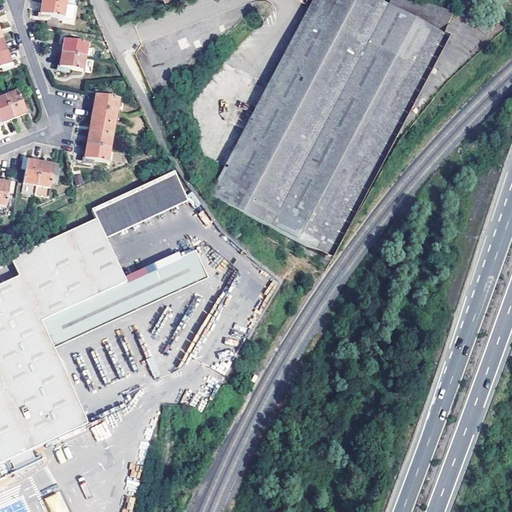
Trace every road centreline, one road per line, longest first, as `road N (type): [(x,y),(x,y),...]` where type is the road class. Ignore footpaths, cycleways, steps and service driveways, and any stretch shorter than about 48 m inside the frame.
road 1 (motorway): [(511,206),(400,511)]
road 2 (motorway): [(434,511),(511,300)]
road 3 (residential): [(11,0),(54,124),(0,152)]
